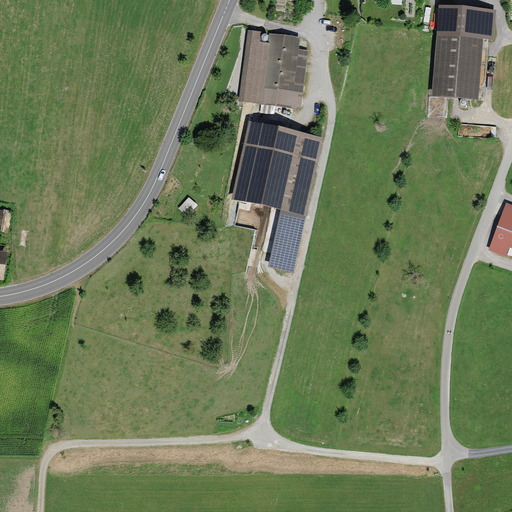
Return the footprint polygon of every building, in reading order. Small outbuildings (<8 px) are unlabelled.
[(496,13),(442,9),(436,99),(479,102),(482,41),(494,42),(496,13)] [(300,38),(252,32),(243,102),(300,109),(307,52),(298,51),(300,38)] [(322,141),(250,125),(233,202),(281,213),(268,268),(292,273),(322,141)] [(189,198),(179,209),(188,217),(198,206),(189,198)] [(511,206),(507,205),(490,251),(509,258),(511,250),(511,206)]
